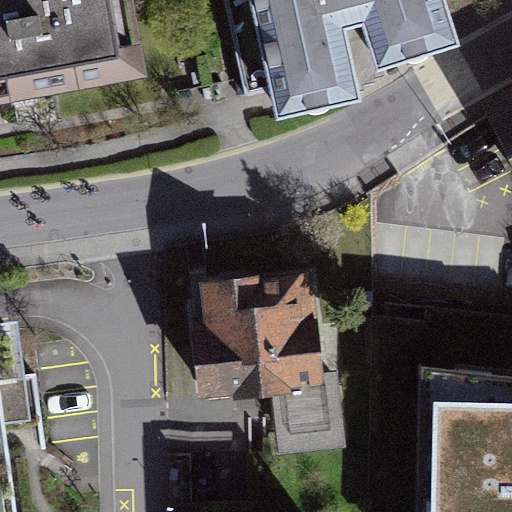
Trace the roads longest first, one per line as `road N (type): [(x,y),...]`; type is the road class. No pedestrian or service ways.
road 1 (residential): [(453,78),(350,146),(294,172),(121,208)]
road 2 (residential): [(142,511),(139,346),(121,208)]
road 3 (residential): [(121,208),(0,226)]
